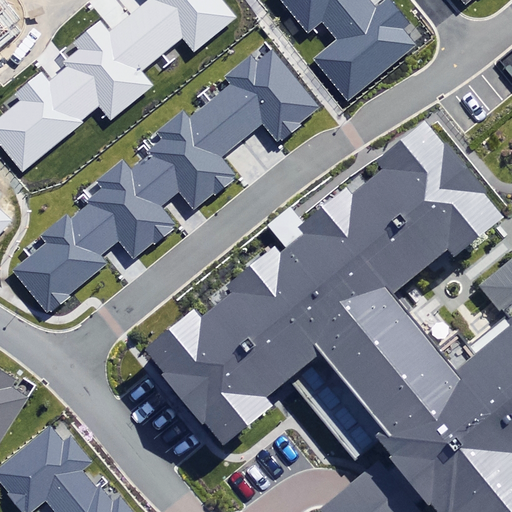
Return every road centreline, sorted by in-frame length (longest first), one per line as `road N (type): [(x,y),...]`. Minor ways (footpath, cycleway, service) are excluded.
road 1 (residential): [(66,368),(304,166),(474,54)]
road 2 (residential): [(66,368),(184,511)]
